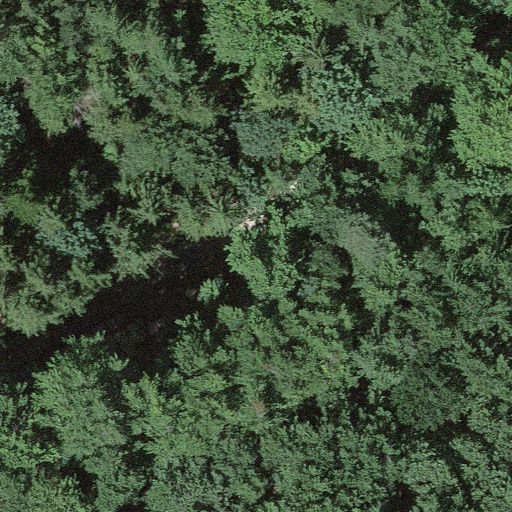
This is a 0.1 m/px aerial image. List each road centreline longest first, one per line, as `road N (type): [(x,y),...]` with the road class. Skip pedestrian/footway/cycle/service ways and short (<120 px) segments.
road 1 (track): [(511,29),(391,121),(0,367)]
road 2 (track): [(511,91),(391,121),(0,137)]
